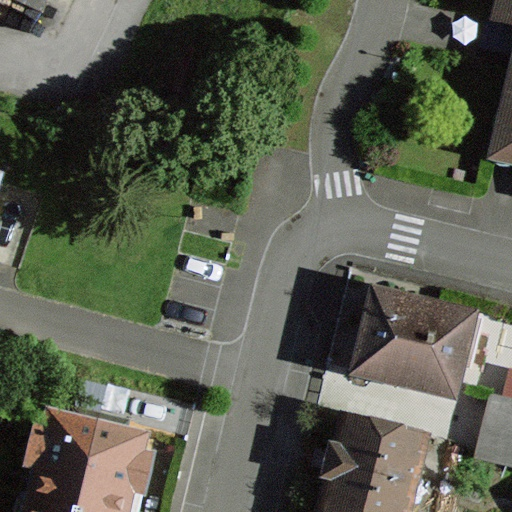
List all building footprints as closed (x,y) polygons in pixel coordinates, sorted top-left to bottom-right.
[(511,0),(504,0),(499,21),(511,24),(511,91),(495,160),(511,164),(511,0)] [(375,292),(354,373),(451,397),(453,387),(460,358),(472,315),(375,292)] [(481,317),(472,315),(460,358),(469,362),(481,317)] [(490,395),(482,425),(495,428),(502,397),(490,395)] [(495,428),(511,432),(511,399),(502,397),(495,428)] [(77,510),(99,423),(50,410),(48,427),(33,424),(24,458),(38,463),(30,499),(77,510)] [(330,476),(322,509),(334,511),(400,511),(417,442),(419,432),(344,413),(337,446),(330,444),(322,475),(330,476)] [(143,435),(99,423),(77,510),(84,511),(124,511),(130,486),(141,489),(149,453),(140,450),(143,435)] [(482,425),(474,456),(488,459),(495,428),(482,425)] [(511,464),(511,432),(495,428),(488,459),(511,464)] [(76,511),(77,510),(30,499),(26,511),(76,511)]
